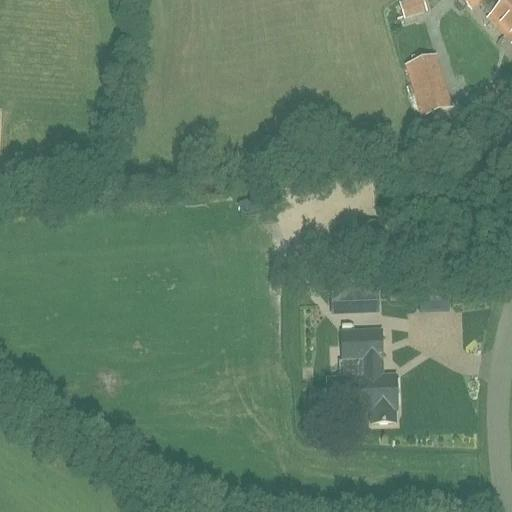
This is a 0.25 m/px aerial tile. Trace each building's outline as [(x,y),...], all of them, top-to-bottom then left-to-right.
[(421,0),(411,0),(399,4),(404,20),(426,14),(421,0)] [(511,0),(510,0),(505,5),(499,0),(461,0),(461,1),(471,12),(478,6),(490,17),(489,18),(511,43),(511,0)] [(424,118),(449,110),(434,61),(408,69),(424,118)] [(377,289),(361,290),(361,307),(376,306),(376,308),(377,308),(377,289)] [(331,291),(332,310),(333,310),(333,308),(348,307),(347,290),(331,291)] [(426,308),(427,317),(454,315),(453,306),(426,308)] [(341,381),(343,381),(344,415),(371,414),(372,426),(396,426),(395,413),(398,413),(396,379),(380,380),(380,364),(383,364),(382,334),(341,335),(342,365),(340,365),(341,381)]
